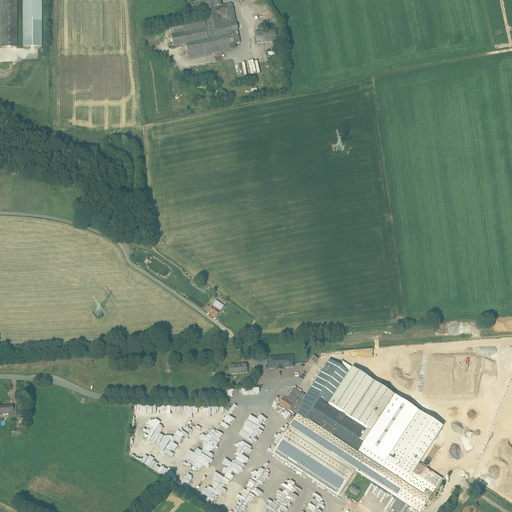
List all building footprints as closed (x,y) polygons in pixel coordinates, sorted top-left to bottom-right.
[(0,0),(1,47),(17,47),(16,0),(0,0)] [(41,0),(22,0),(23,47),(42,47),(41,0)] [(182,22),(169,25),(174,46),(186,43),(189,58),(215,53),(224,51),(236,49),(235,44),(240,43),(232,3),(222,5),(221,0),(212,0),(209,1),(208,0),(204,0),(207,17),(182,22)] [(255,32),(256,44),(276,42),(275,31),(255,32)] [(156,41),(157,38),(144,33),(143,36),(156,41)] [(260,93),(264,92),(259,79),(256,80),(260,93)] [(187,299),(196,305),(202,309),(204,307),(188,296),(187,299)] [(208,312),(216,318),(224,305),(220,303),(216,300),(212,305),(208,312)] [(293,355),(268,357),(269,369),(275,369),(275,370),(284,370),(283,368),(294,367),(293,355)] [(271,455),(337,498),(354,473),(413,511),(420,511),(428,500),(442,479),(418,464),(442,427),(394,396),(392,400),(329,360),(306,396),(295,389),(287,401),(283,398),(279,404),(297,416),(271,455)] [(230,369),(229,369),(229,370),(230,370),(230,374),(247,372),(246,364),(230,365),(230,369)] [(233,404),(229,412),(227,410),(224,416),(232,421),(239,408),(233,404)] [(0,405),(0,416),(2,416),(2,413),(8,413),(9,417),(17,416),(16,410),(13,410),(13,405),(0,405)] [(217,415),(217,407),(147,405),(147,409),(153,409),(153,411),(176,412),(180,412),(180,417),(186,417),(186,413),(214,413),(214,415),(217,415)] [(249,427),(255,431),(253,435),(257,437),(261,430),(259,429),(263,424),(254,418),(249,427)] [(162,448),(174,456),(186,440),(180,436),(181,431),(191,433),(191,431),(186,428),(186,429),(180,427),(174,437),(172,436),(169,435),(166,434),(168,426),(160,424),(160,425),(156,424),(151,432),(146,431),(144,432),(144,434),(148,436),(147,439),(153,440),(155,437),(160,438),(159,444),(163,446),(162,448)] [(212,438),(210,442),(217,446),(221,440),(222,441),(225,436),(209,426),(204,433),(212,438)] [(194,458),(191,463),(202,470),(207,461),(209,462),(215,450),(207,445),(209,441),(198,436),(190,450),(197,454),(194,459),(194,458)] [(134,444),(128,454),(157,472),(163,462),(159,460),(158,462),(147,455),(148,452),(145,451),(142,455),(136,451),(139,447),(134,444)] [(250,485),(245,494),(249,497),(258,482),(262,484),(264,480),(269,483),(270,481),(269,480),(272,475),(268,473),(273,465),(266,461),(258,474),(256,472),(252,479),(252,478),(248,485),(250,485)] [(163,466),(159,473),(176,483),(179,477),(174,474),(178,469),(171,465),(169,469),(163,466)] [(191,483),(194,478),(186,474),(183,479),(191,483)] [(289,492),(295,494),(297,488),(300,490),(302,484),(294,481),(291,486),(284,483),(282,488),(289,491),(289,492)] [(281,507),(286,509),(289,504),(286,502),(287,500),(288,498),(285,497),(287,491),(279,487),(278,489),(279,490),(278,493),(282,495),(279,501),(283,502),(281,507)] [(287,511),(280,506),(278,503),(272,498),(270,501),(272,503),(275,507),(271,511),(287,511)]
